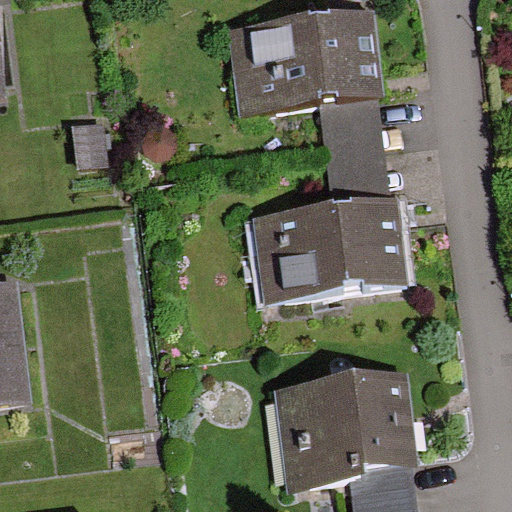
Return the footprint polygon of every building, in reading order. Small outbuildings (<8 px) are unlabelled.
[(375,6),(230,23),(241,109),(319,100),(385,91),(375,6)] [(0,9),(0,107),(11,106),(0,9)] [(385,91),(319,100),(332,206),(398,198),(385,91)] [(332,206),(254,215),(265,304),(409,287),(398,198),(332,206)] [(0,412),(32,408),(16,280),(0,281),(0,412)] [(410,368),(266,385),(276,471),(354,462),(420,454),(410,368)] [(427,511),(420,454),(354,462),(360,511),(427,511)]
